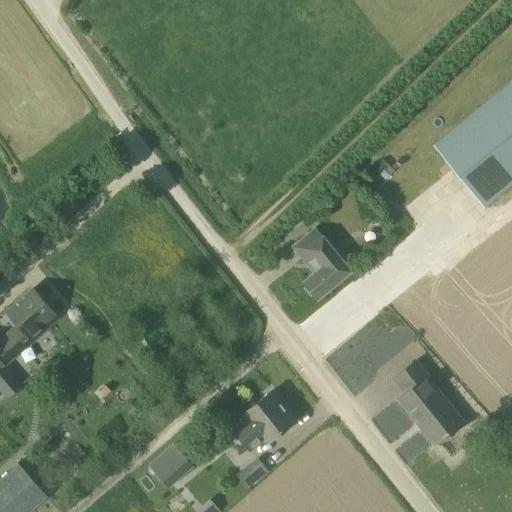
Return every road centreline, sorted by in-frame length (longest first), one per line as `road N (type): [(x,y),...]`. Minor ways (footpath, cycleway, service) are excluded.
road 1 (unclassified): [(425,511),(30,0)]
road 2 (unknown): [(69,511),(285,333)]
road 3 (unknown): [(151,161),(0,286)]
